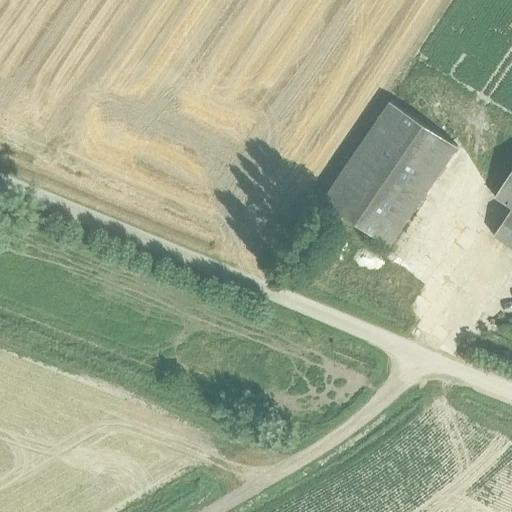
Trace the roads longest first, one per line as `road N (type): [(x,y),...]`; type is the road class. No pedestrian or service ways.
road 1 (tertiary): [(511,393),(0,179)]
road 2 (track): [(210,511),(352,423),(422,356)]
